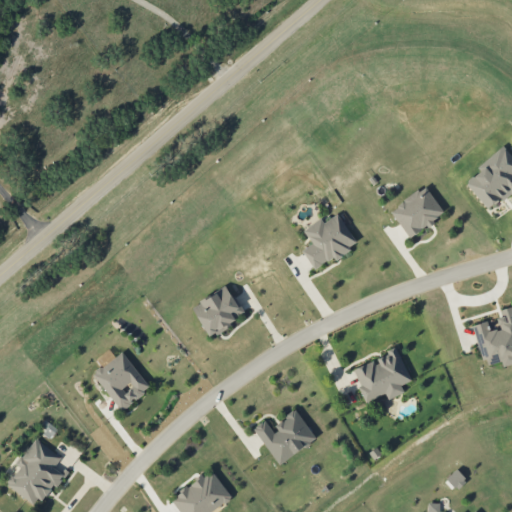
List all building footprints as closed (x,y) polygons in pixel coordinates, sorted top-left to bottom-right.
[(488,210),(511,191),(511,157),(503,146),(476,167),(479,171),(466,182),(488,210)] [(444,212),(424,185),(390,211),(410,238),(444,212)] [(357,243),(338,213),(323,222),(321,218),(304,230),(312,244),(302,250),(315,270),(357,243)] [(244,316),(228,286),(192,305),(208,335),(244,316)] [(511,306),(501,309),(503,316),(496,318),(499,328),(488,331),(485,322),(472,325),(484,366),(501,361),(503,366),(511,363),(511,306)] [(123,351),(115,357),(109,349),(94,360),(100,368),(93,373),(121,410),(150,388),(123,351)] [(411,381),(397,349),(352,369),(366,402),(385,393),(388,399),(404,392),(401,385),(411,381)] [(277,464),(316,440),(297,409),(271,425),(267,419),(254,427),(277,464)] [(39,427),(51,436),(57,429),(45,419),(39,427)] [(61,457),(35,438),(16,464),(19,466),(6,484),(38,507),(62,474),(54,468),(61,457)] [(180,511),(213,511),(232,498),(211,469),(170,498),(180,511)] [(427,511),(439,511),(439,502),(428,502),(427,511)]
